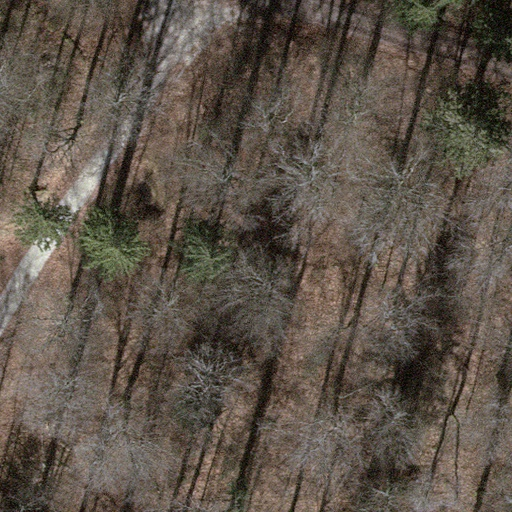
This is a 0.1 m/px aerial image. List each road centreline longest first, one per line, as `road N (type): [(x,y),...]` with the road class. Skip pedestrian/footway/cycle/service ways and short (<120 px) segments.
road 1 (track): [(220,0),(0,335)]
road 2 (track): [(511,56),(315,0)]
